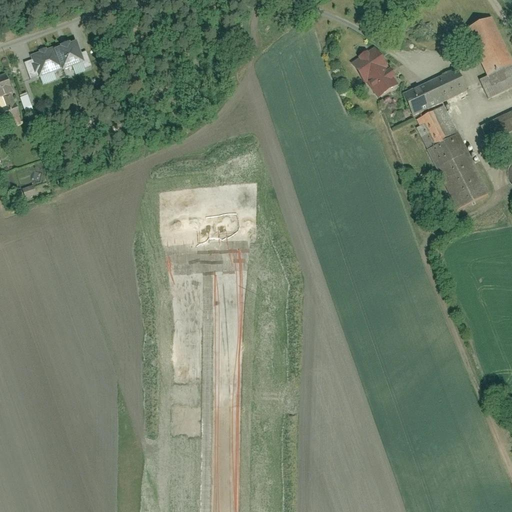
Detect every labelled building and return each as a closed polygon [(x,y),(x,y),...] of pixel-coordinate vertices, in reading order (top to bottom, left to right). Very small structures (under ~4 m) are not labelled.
[(467,31),(489,79),(511,68),(511,61),(493,20),(467,31)] [(76,41),(54,49),(62,68),(63,71),(85,63),(76,41)] [(31,56),(39,77),(62,68),(54,49),(54,47),(31,56)] [(356,62),(378,100),(399,88),(377,50),(356,62)] [(511,70),(482,85),(490,102),(511,91),(511,70)] [(403,98),(413,119),(468,93),(458,71),(403,98)] [(8,77),(0,79),(0,101),(15,96),(8,77)] [(29,93),(22,96),(26,107),(33,104),(29,93)] [(1,112),(5,123),(21,117),(18,106),(1,112)] [(459,212),(491,196),(447,108),(416,124),(459,212)] [(511,116),(482,131),(489,146),(511,134),(511,116)]
